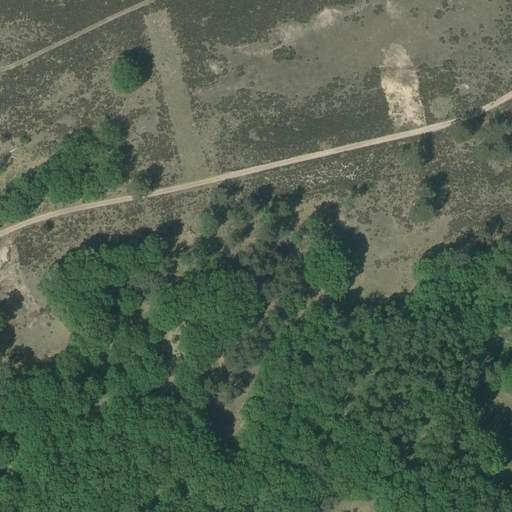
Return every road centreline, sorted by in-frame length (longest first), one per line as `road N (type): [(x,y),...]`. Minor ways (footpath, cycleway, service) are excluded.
road 1 (track): [(0,235),(60,214),(455,123),(511,97)]
road 2 (track): [(154,0),(0,70)]
